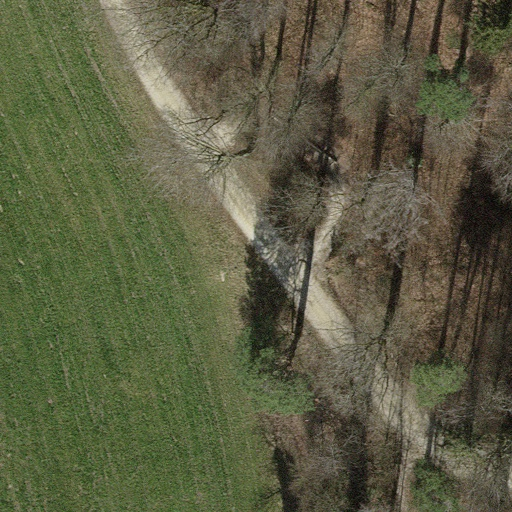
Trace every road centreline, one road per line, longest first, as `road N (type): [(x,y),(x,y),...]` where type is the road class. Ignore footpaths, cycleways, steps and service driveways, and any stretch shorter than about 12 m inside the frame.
road 1 (track): [(400,396),(240,210),(173,114),(110,0)]
road 2 (track): [(511,474),(491,471),(400,396)]
